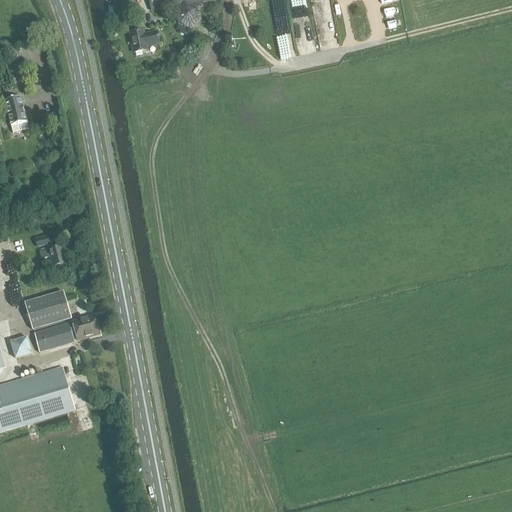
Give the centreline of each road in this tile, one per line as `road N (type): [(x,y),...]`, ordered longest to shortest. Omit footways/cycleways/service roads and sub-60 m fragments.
road 1 (track): [(274,511),(219,364),(165,257),(150,162),(160,129),(218,54),(230,0)]
road 2 (secondary): [(165,511),(84,90),(59,0)]
road 3 (track): [(230,0),(279,69),(511,9)]
